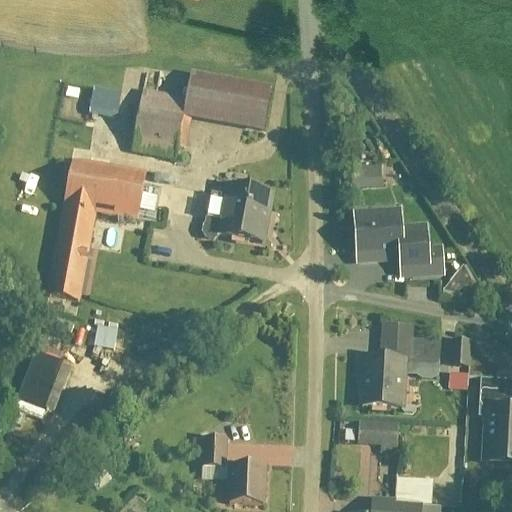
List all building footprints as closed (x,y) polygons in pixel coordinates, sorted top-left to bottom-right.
[(179,166),(186,124),(266,136),(273,93),(192,80),(187,108),(143,101),(134,159),(179,166)] [(93,96),(89,119),(115,124),(119,101),(93,96)] [(79,314),(97,220),(139,228),(148,180),(72,166),(45,308),(79,314)] [(212,199),(207,225),(215,227),(212,244),(264,254),(276,201),(223,190),(221,200),(212,199)] [(403,269),(403,286),(447,284),(445,255),(431,256),(429,231),(405,233),(404,214),(355,216),(358,271),(403,269)] [(383,329),(382,362),(413,363),(414,331),(383,329)] [(452,345),(450,374),(471,375),(473,347),(452,345)] [(415,387),(440,388),(442,348),(417,347),(415,387)] [(358,362),(355,415),(401,418),(404,365),(358,362)] [(29,411),(56,420),(72,374),(45,364),(29,411)] [(485,414),(480,469),(511,471),(511,414),(511,415),(511,410),(511,386),(482,383),(479,414),(485,414)] [(360,431),(360,458),(394,458),(394,431),(360,431)] [(199,443),(198,474),(225,475),(226,444),(199,443)] [(97,467),(79,479),(92,496),(110,484),(97,467)] [(232,476),(232,511),(233,511),(266,511),(266,476),(232,476)] [(430,511),(432,490),(396,488),(395,510),(418,511),(430,511)]
